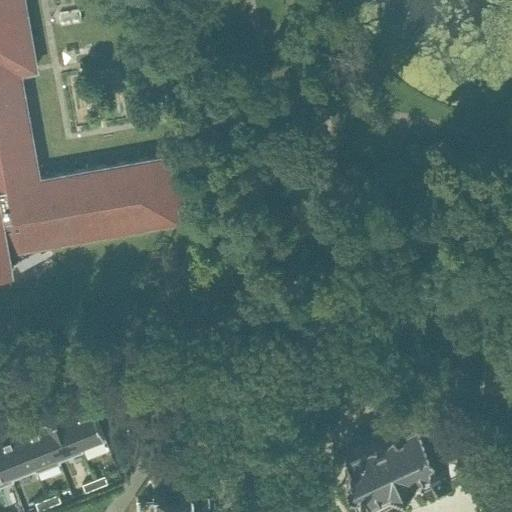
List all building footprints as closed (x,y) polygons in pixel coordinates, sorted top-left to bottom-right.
[(0,0),(0,269),(10,268),(9,261),(13,261),(11,252),(8,252),(7,248),(178,217),(175,203),(186,201),(181,174),(170,176),(166,152),(38,175),(19,69),(35,67),(23,0),(0,0)] [(104,435),(89,397),(88,398),(88,399),(66,408),(66,407),(65,407),(79,443),(81,448),(105,438),(104,435)] [(81,448),(79,443),(65,407),(41,416),(56,453),(58,459),(82,450),(81,448)] [(344,471),(346,476),(348,480),(357,484),(360,482),(366,495),(389,484),(390,486),(395,483),(397,486),(409,481),(407,477),(413,474),(412,473),(431,464),(433,467),(448,460),(442,447),(434,451),(416,413),(344,448),(350,461),(347,462),(344,471)] [(58,459),(56,453),(41,416),(41,417),(41,418),(18,426),(32,462),(35,469),(36,471),(59,462),(58,459)] [(35,469),(32,462),(18,426),(0,433),(0,448),(9,471),(11,478),(35,469)] [(11,478),(9,471),(0,448),(0,484),(12,480),(11,478)] [(107,481),(104,474),(93,478),(96,486),(107,481)] [(96,486),(93,478),(82,483),(85,490),(96,486)] [(207,511),(207,495),(192,496),(192,487),(151,489),(152,498),(137,499),(137,511),(207,511)] [(60,500),(57,492),(46,497),(49,504),(60,500)] [(46,497),(35,501),(38,509),(49,504),(46,497)]
